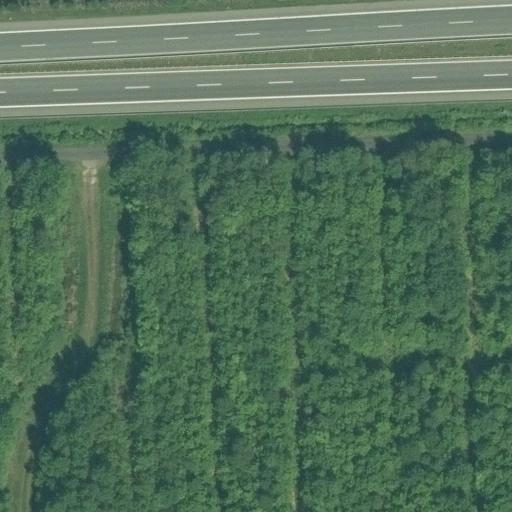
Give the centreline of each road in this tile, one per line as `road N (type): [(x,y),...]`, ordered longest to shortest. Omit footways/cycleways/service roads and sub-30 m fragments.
road 1 (trunk): [(511,23),(0,48)]
road 2 (trunk): [(0,96),(511,78)]
road 3 (track): [(87,148),(97,310),(35,464),(31,511)]
